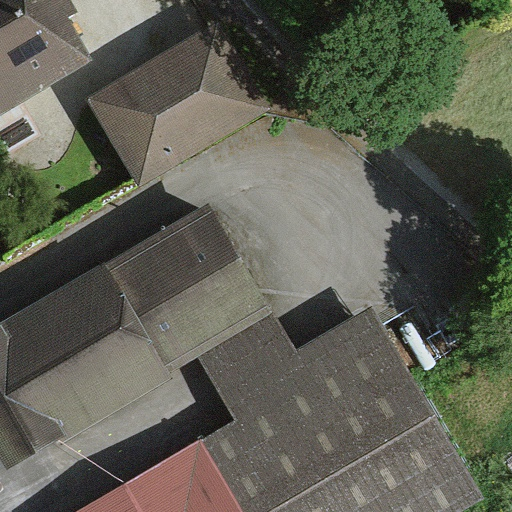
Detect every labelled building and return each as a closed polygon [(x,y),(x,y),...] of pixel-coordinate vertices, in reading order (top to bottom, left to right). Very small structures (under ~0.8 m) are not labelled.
[(0,0),(0,137),(102,76),(55,0),(0,0)] [(153,203),(280,121),(228,40),(101,122),(153,203)] [(219,217),(0,343),(0,491),(210,370),(286,324),(219,217)] [(492,511),(494,511),(377,318),(307,360),(286,324),(210,370),(248,433),(219,450),(256,511),(492,511)] [(256,511),(219,450),(113,511),(256,511)]
